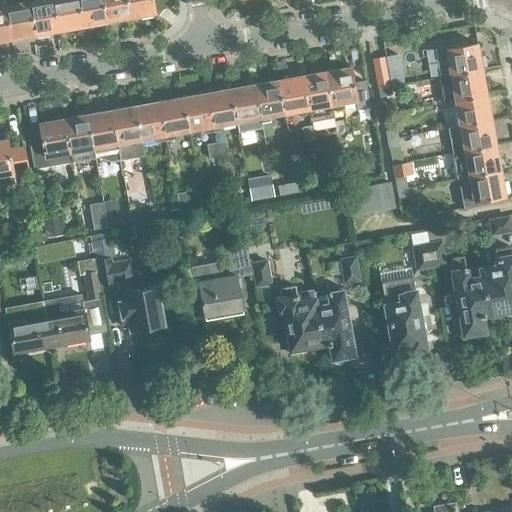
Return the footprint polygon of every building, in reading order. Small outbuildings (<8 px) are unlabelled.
[(0,0),(0,41),(11,40),(5,5),(6,5),(4,0),(0,0)] [(11,40),(34,35),(28,0),(29,0),(4,0),(6,5),(5,5),(11,40)] [(29,0),(28,0),(34,35),(59,31),(53,0),(29,0)] [(53,0),(59,31),(84,26),(78,0),(53,0)] [(78,0),(84,26),(107,22),(103,0),(78,0)] [(103,0),(107,22),(131,18),(128,0),(103,0)] [(155,13),(152,0),(128,0),(131,18),(155,13)] [(448,60),(451,75),(483,69),(478,43),(468,46),(468,41),(436,47),(438,62),(448,60)] [(379,89),(390,87),(384,57),(373,59),(379,89)] [(353,83),(350,67),(326,72),(334,110),(342,108),(342,103),(355,101),(356,109),(370,106),(365,80),(353,83)] [(451,75),(455,100),(487,94),(483,69),(451,75)] [(303,76),(310,114),(334,110),(326,72),(303,76)] [(279,80),(285,114),(298,112),(299,116),(310,114),(303,76),(279,80)] [(279,80),(254,85),(260,118),(285,114),(279,80)] [(231,89),(237,122),(260,118),(254,85),(231,89)] [(390,87),(379,89),(380,96),(391,94),(390,87)] [(215,133),(224,131),(223,125),(237,122),(231,89),(207,93),(215,133)] [(184,98),(189,129),(190,132),(204,130),(205,135),(215,133),(207,93),(184,98)] [(487,94),(455,100),(460,125),(492,119),(487,94)] [(160,102),(165,129),(167,141),(176,140),(175,135),(190,132),(189,129),(184,98),(160,102)] [(136,106),(140,129),(142,141),(156,138),(157,143),(167,141),(165,129),(160,102),(136,106)] [(112,111),(115,129),(119,150),(129,148),(128,143),(142,141),(140,129),(136,106),(112,111)] [(119,150),(115,129),(112,111),(88,115),(95,155),(111,161),(120,159),(119,150)] [(64,119),(65,129),(72,162),(96,157),(95,155),(88,115),(64,119)] [(346,133),(346,129),(344,118),(334,119),(336,134),(346,133)] [(42,129),(42,131),(29,134),(35,169),(72,162),(65,129),(64,119),(40,123),(42,129)] [(460,125),(465,151),(496,145),(492,119),(460,125)] [(301,127),(304,142),(314,140),(312,125),(301,127)] [(385,129),(387,140),(398,138),(397,127),(385,129)] [(398,138),(387,140),(388,147),(400,145),(398,138)] [(0,140),(0,181),(14,179),(13,172),(29,169),(24,146),(8,149),(7,139),(0,140)] [(216,141),(219,155),(228,153),(225,140),(216,141)] [(219,155),(216,141),(208,143),(210,157),(219,155)] [(496,145),(465,151),(469,176),(501,170),(496,145)] [(412,161),(392,165),(395,182),(407,180),(406,175),(414,173),(412,161)] [(506,196),(501,170),(469,176),(459,177),(465,207),(487,203),(486,199),(506,196)] [(339,171),(319,176),(322,187),(340,182),(339,171)] [(271,173),(263,175),(267,197),(275,195),(271,173)] [(297,180),(296,180),(298,189),(298,192),(322,187),(321,186),(319,176),(297,180)] [(277,184),(279,192),(279,196),(298,192),(298,189),(296,180),(278,184),(277,184)] [(396,191),(408,188),(407,180),(395,182),(396,191)] [(389,182),(379,184),(384,208),(394,206),(389,182)] [(368,186),(373,210),(384,208),(379,184),(368,186)] [(368,186),(357,188),(361,212),(373,210),(368,186)] [(357,188),(345,190),(349,215),(361,212),(357,188)] [(205,215),(202,203),(194,205),(196,216),(205,215)] [(174,214),(179,213),(178,205),(170,206),(172,215),(174,214)] [(489,220),(492,235),(511,231),(509,217),(489,220)] [(47,236),(58,234),(65,233),(63,220),(45,223),(45,226),(47,236)] [(12,244),(21,242),(19,228),(10,230),(12,244)] [(112,237),(93,241),(95,252),(96,258),(96,260),(113,257),(115,257),(112,237)] [(444,263),(439,239),(426,241),(430,265),(444,263)] [(426,241),(412,244),(416,268),(430,265),(426,241)] [(191,283),(193,283),(196,300),(202,299),(206,320),(244,313),(237,275),(251,273),(246,246),(225,250),(227,261),(219,263),(219,260),(188,266),(191,283)] [(482,272),(490,314),(511,309),(511,257),(510,246),(494,249),(496,262),(479,265),(480,273),(482,272)] [(100,285),(96,260),(96,258),(95,252),(82,254),(90,298),(101,296),(100,285)] [(359,279),(355,254),(338,257),(342,282),(359,279)] [(486,315),(490,314),(482,272),(480,273),(466,275),(463,255),(451,258),(465,335),(474,333),(475,334),(475,335),(476,336),(476,337),(478,338),(479,338),(481,338),(483,337),(484,337),(485,336),(485,335),(486,334),(486,333),(486,332),(483,316),(486,316),(486,315)] [(267,256),(251,259),(255,284),(272,281),(267,256)] [(113,257),(96,260),(100,285),(117,281),(119,292),(117,292),(123,325),(129,324),(130,331),(135,330),(137,333),(145,331),(146,327),(165,324),(158,285),(137,289),(131,259),(114,262),(113,257)] [(413,276),(380,281),(393,347),(396,352),(403,351),(406,346),(411,345),(412,350),(427,348),(413,276)] [(280,288),(292,354),(306,351),(305,347),(324,344),(315,302),(317,301),(316,294),(299,297),(296,285),(287,287),(280,288)] [(315,302),(324,344),(330,342),(333,358),(334,360),(334,361),(335,362),(337,362),(338,363),(339,363),(341,363),(343,362),(344,361),(345,359),(346,358),(346,357),(346,356),(354,355),(342,286),(324,289),(326,300),(317,301),(315,302)] [(67,311),(46,314),(51,342),(62,340),(62,343),(90,337),(82,295),(65,299),(67,311)] [(5,306),(8,321),(14,352),(42,346),(42,344),(51,342),(46,314),(43,299),(5,306)]
